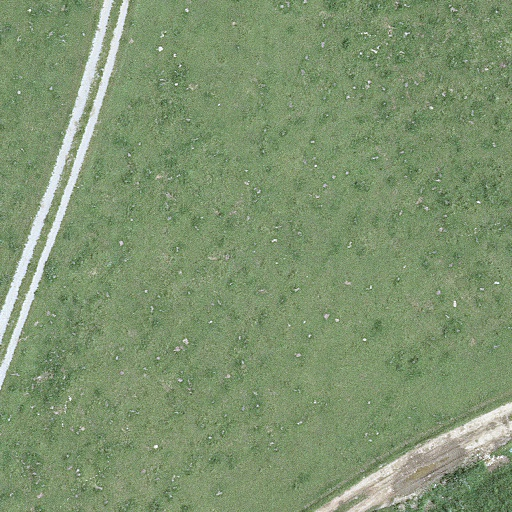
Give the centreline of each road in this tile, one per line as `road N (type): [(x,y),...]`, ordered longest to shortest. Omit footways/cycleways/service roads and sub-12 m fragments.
road 1 (track): [(0,332),(95,67),(110,0)]
road 2 (track): [(511,412),(417,453),(332,511)]
